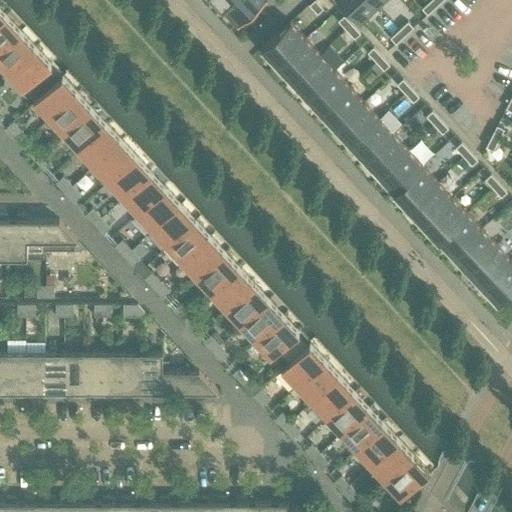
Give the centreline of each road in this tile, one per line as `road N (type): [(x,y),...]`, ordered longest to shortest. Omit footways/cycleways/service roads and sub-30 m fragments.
road 1 (residential): [(62,204),(276,442)]
road 2 (residential): [(0,441),(276,442)]
road 3 (residential): [(511,351),(428,511)]
